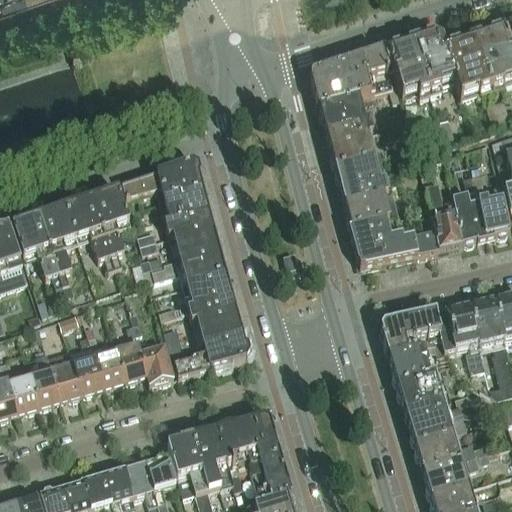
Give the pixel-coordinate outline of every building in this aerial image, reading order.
[(488,43),(471,48),(487,101),(503,96),(502,94),(511,90),(511,64),(503,38),(500,39),(497,37),(490,40),(488,43)] [(412,51),(430,103),(440,99),(439,95),(453,91),(452,88),(454,87),(443,56),(441,49),(438,46),(435,45),(435,43),(434,43),(433,43),(432,44),(412,51)] [(460,108),(479,102),(479,104),(487,101),(471,48),(459,52),(455,52),(443,56),(454,87),(452,88),(453,91),(460,108)] [(388,64),(401,108),(417,102),(418,107),(430,103),(412,51),(400,55),(397,54),(390,56),(388,59),(386,60),(388,64)] [(318,115),(358,105),(370,102),(393,95),(388,80),(381,59),(315,81),(312,83),(311,84),(310,85),(310,86),(310,87),(310,89),(310,90),(317,116),(318,115)] [(389,99),(392,110),(400,107),(397,97),(389,99)] [(365,130),(358,105),(318,115),(319,119),(318,121),(319,128),(322,129),(325,140),(345,135),(348,146),(368,141),(373,140),(370,129),(365,130)] [(502,107),(494,110),(503,137),(511,134),(502,107)] [(494,140),(503,137),(494,110),(485,112),(494,140)] [(405,142),(401,124),(385,128),(389,146),(405,142)] [(457,153),(447,126),(429,133),(439,159),(457,153)] [(334,177),(375,167),(368,141),(348,146),(345,135),(325,140),(330,163),(329,166),(331,173),(333,175),(334,177)] [(511,194),(503,198),(511,229),(511,228),(511,153),(509,144),(501,146),(505,160),(511,188),(511,194)] [(361,195),(381,190),(375,167),(334,177),(334,179),(333,182),(334,189),(337,190),(343,212),(364,206),(361,195)] [(462,254),(461,252),(452,212),(440,215),(436,193),(431,171),(419,174),(433,241),(437,260),(462,254)] [(162,207),(200,198),(197,184),(199,181),(197,174),(191,172),(121,195),(125,209),(160,199),(162,207)] [(417,193),(414,176),(399,179),(402,196),(417,193)] [(509,240),(506,230),(499,199),(483,203),(478,182),(470,184),(484,247),(509,240)] [(461,252),(484,247),(470,184),(461,187),(466,207),(452,211),(452,212),(461,252)] [(350,238),(388,228),(391,227),(384,202),(389,201),(386,189),(381,190),(361,195),(364,206),(343,212),(346,224),(345,226),(349,235),(350,238)] [(113,236),(128,231),(129,231),(117,198),(114,199),(111,198),(105,200),(104,202),(92,206),(115,276),(120,275),(116,261),(121,260),(113,236)] [(163,232),(167,246),(172,245),(187,240),(184,228),(208,223),(208,221),(209,221),(204,201),(200,198),(162,207),(168,230),(163,232)] [(66,215),(63,216),(74,249),(88,244),(96,268),(103,266),(115,302),(123,300),(115,276),(92,206),(77,211),(74,211),(68,213),(66,215)] [(51,220),(36,225),(62,294),(68,292),(63,278),(68,276),(60,253),(74,249),(63,216),(62,217),(60,216),(53,218),(51,220)] [(178,269),(218,258),(217,255),(219,253),(217,245),(214,243),(208,223),(184,228),(187,240),(172,245),(178,269)] [(62,294),(36,225),(26,229),(22,228),(16,230),(14,232),(12,233),(22,266),(33,262),(41,285),(51,282),(53,290),(49,293),(50,298),(53,300),(57,302),(62,314),(68,312),(62,294)] [(392,247),(388,228),(350,238),(348,238),(358,272),(360,271),(365,274),(397,268),(392,247)] [(19,269),(8,234),(0,236),(0,295),(25,287),(19,269)] [(158,258),(153,240),(138,244),(142,261),(158,258)] [(437,260),(433,241),(422,243),(404,248),(403,244),(392,247),(397,268),(437,260)] [(185,295),(225,284),(224,279),(225,277),(224,270),(221,269),(218,258),(178,269),(163,273),(163,275),(152,278),(149,267),(141,269),(147,290),(182,281),(185,295)] [(294,262),(282,265),(286,279),(287,279),(288,285),(298,282),(296,276),(297,276),(294,262)] [(213,326),(235,320),(228,295),(230,292),(228,286),(225,284),(185,295),(189,310),(158,318),(163,336),(181,332),(177,320),(187,318),(188,321),(189,321),(189,320),(210,314),(213,326)] [(495,309),(492,310),(502,351),(503,351),(503,349),(511,346),(511,304),(506,306),(503,306),(497,307),(495,309)] [(48,320),(43,307),(38,309),(42,322),(48,320)] [(101,313),(105,324),(113,321),(110,310),(101,313)] [(471,315),(468,315),(478,356),(492,353),(494,362),(492,363),(499,394),(487,397),(488,401),(497,406),(511,402),(511,397),(501,351),(502,351),(492,310),(482,312),(479,311),(473,313),(471,315)] [(202,355),(241,344),(240,340),(242,336),(240,330),(237,328),(235,320),(213,326),(210,314),(189,320),(189,321),(188,321),(191,332),(196,330),(202,355)] [(478,356),(468,315),(458,318),(455,317),(449,318),(447,321),(435,324),(442,352),(444,362),(450,361),(469,357),(478,395),(488,401),(487,397),(478,356)] [(80,319),(58,327),(62,338),(78,332),(78,330),(83,328),(80,319)] [(135,320),(129,321),(132,333),(138,331),(135,320)] [(414,326),(421,355),(442,352),(435,324),(433,322),(414,326)] [(37,323),(28,326),(31,332),(40,329),(37,323)] [(414,326),(383,333),(380,338),(388,364),(421,355),(414,326)] [(138,331),(132,333),(135,343),(142,341),(139,331),(138,331)] [(132,333),(125,335),(127,345),(135,343),(132,333)] [(30,338),(33,347),(40,345),(37,335),(30,338)] [(85,336),(88,345),(103,396),(111,394),(116,395),(122,393),(124,390),(125,390),(115,357),(99,362),(91,335),(85,336)] [(244,353),(241,344),(202,355),(205,363),(174,372),(178,388),(208,379),(245,369),(249,362),(248,355),(244,353)] [(82,357),(70,361),(83,402),(84,402),(87,404),(93,402),(95,399),(103,396),(88,345),(79,348),(82,357)] [(128,353),(115,357),(125,390),(126,389),(129,391),(136,389),(138,386),(146,384),(138,352),(138,350),(128,353)] [(146,384),(146,385),(149,394),(158,392),(163,392),(168,391),(172,388),(174,388),(163,353),(147,357),(145,350),(138,352),(146,384)] [(388,364),(396,394),(427,384),(423,368),(428,367),(427,361),(435,360),(436,364),(444,362),(442,352),(421,355),(388,364)] [(186,365),(184,359),(173,361),(175,368),(186,365)] [(81,403),(83,402),(70,361),(48,368),(61,409),(69,406),(73,408),(79,406),(81,403)] [(38,380),(30,382),(40,416),(43,417),(50,415),(51,412),(61,409),(48,368),(47,368),(45,362),(34,366),(38,380)] [(0,382),(11,379),(8,369),(0,371),(0,382)] [(444,374),(434,377),(436,383),(446,380),(444,374)] [(37,416),(40,416),(30,382),(8,389),(18,422),(25,420),(29,421),(36,419),(37,416)] [(427,384),(396,394),(403,418),(423,412),(426,423),(449,417),(446,407),(442,408),(434,383),(427,384)] [(8,389),(0,391),(0,428),(1,429),(7,428),(9,425),(18,422),(8,389)] [(468,401),(455,406),(457,414),(471,410),(482,407),(480,401),(469,404),(468,401)] [(511,430),(511,408),(501,412),(507,432),(511,430)] [(413,452),(414,453),(452,442),(448,431),(461,427),(460,423),(474,419),(471,410),(457,414),(449,417),(426,423),(423,412),(403,418),(410,441),(410,443),(409,444),(409,445),(410,447),(410,448),(411,450),(412,451),(413,452)] [(501,428),(495,413),(485,416),(490,432),(501,428)] [(238,433),(247,462),(276,455),(268,430),(262,426),(238,433)] [(241,464),(247,462),(238,433),(207,441),(217,475),(222,495),(232,493),(234,499),(240,497),(233,471),(242,468),(241,464)] [(217,475),(207,441),(192,446),(207,500),(222,495),(217,475)] [(460,469),(452,442),(414,453),(415,456),(414,457),(414,459),(414,460),(414,461),(415,462),(416,463),(417,464),(418,465),(422,480),(460,469)] [(210,511),(207,500),(192,446),(167,453),(170,465),(176,486),(182,506),(193,503),(195,511),(210,511)] [(471,456),(474,464),(487,460),(484,452),(471,456)] [(252,487),(283,478),(276,455),(247,462),(250,474),(248,474),(252,487)] [(422,480),(421,481),(425,494),(425,495),(424,495),(424,496),(424,497),(424,498),(424,499),(425,499),(425,500),(425,501),(426,501),(426,502),(427,503),(428,503),(429,507),(430,507),(468,495),(464,481),(469,479),(469,478),(479,475),(478,471),(489,468),(487,460),(474,464),(460,469),(422,480)] [(165,511),(162,498),(175,494),(167,466),(165,466),(161,465),(156,466),(155,470),(145,472),(156,511),(165,511)] [(156,511),(145,472),(124,478),(133,507),(143,503),(145,511),(156,511)] [(124,478),(103,484),(110,511),(134,511),(133,507),(124,478)] [(290,502),(283,478),(252,487),(259,511),(287,503),(287,502),(290,502)] [(110,511),(103,484),(82,490),(88,511),(110,511)] [(88,511),(82,490),(61,496),(64,511),(88,511)] [(473,511),(468,495),(430,507),(430,508),(430,509),(430,510),(430,511),(429,511),(473,511)] [(64,511),(61,496),(52,499),(49,497),(44,498),(43,501),(40,502),(42,511),(64,511)] [(287,503),(259,511),(257,511),(291,511),(291,507),(287,505),(287,503)]
